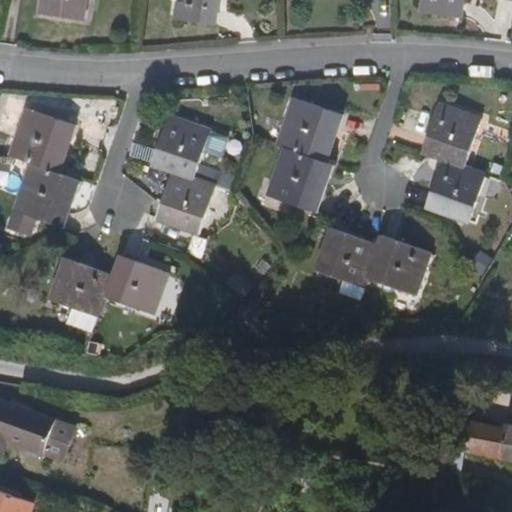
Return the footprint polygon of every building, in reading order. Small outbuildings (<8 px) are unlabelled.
[(41,0),(39,15),(83,21),(86,0),(41,0)] [(177,3),(174,20),(215,26),(219,0),(185,0),(185,3),(177,3)] [(422,0),(421,14),(461,19),(463,0),(422,0)] [(276,146),(284,150),(325,163),(341,117),(293,100),(276,146)] [(442,161),(464,168),(481,120),(438,105),(422,154),(442,161)] [(30,165),(57,174),(75,128),(26,111),(10,158),(30,165)] [(152,164),(174,172),(194,179),(211,132),(169,117),(152,164)] [(325,163),(284,150),(267,194),(316,212),(333,166),(325,163)] [(486,175),(464,168),(442,161),(425,209),(468,224),(486,175)] [(81,183),(57,174),(30,165),(14,211),(63,230),(81,183)] [(194,179),(174,172),(156,221),(198,235),(216,186),(194,179)] [(367,280),(378,246),(331,230),(317,272),(364,288),(367,280)] [(382,236),(378,246),(367,280),(414,297),(430,254),(382,236)] [(114,277),(106,299),(153,316),(168,273),(121,257),(114,277)] [(68,325),(93,334),(106,299),(114,277),(66,260),(51,301),(73,309),(68,325)] [(0,458),(1,459),(7,442),(43,455),(55,419),(0,399),(0,458)] [(511,427),(467,420),(463,452),(511,460),(511,427)] [(424,471),(447,475),(454,437),(430,433),(424,471)] [(30,511),(34,503),(0,491),(0,511),(30,511)] [(455,511),(476,511),(478,504),(442,498),(440,505),(455,511)]
